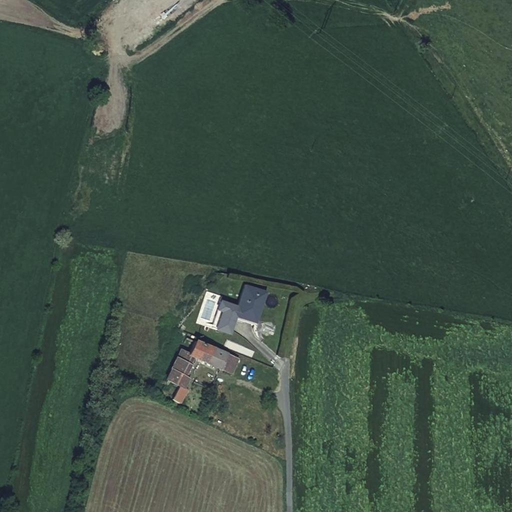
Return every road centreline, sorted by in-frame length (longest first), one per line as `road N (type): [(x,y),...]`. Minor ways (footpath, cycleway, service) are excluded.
road 1 (track): [(285,365),(300,309),(319,296),(511,321)]
road 2 (track): [(511,169),(423,28),(391,0)]
road 3 (unclassified): [(288,511),(285,365)]
